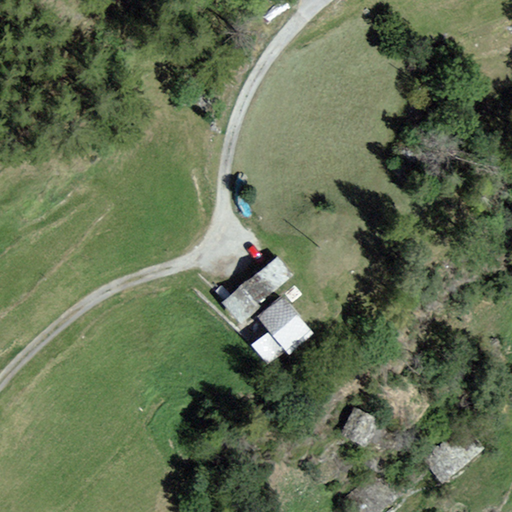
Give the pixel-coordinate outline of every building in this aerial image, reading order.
[(244,316),(297,268),(278,248),(225,296),(244,316)] [(335,286),(317,265),(282,295),(301,316),(335,286)] [(365,343),(329,308),(310,328),(320,337),(337,353),(346,362),(365,343)] [(337,353),(320,337),(304,353),(321,369),(337,353)] [(356,403),(345,427),(357,432),(368,409),(356,403)] [(404,427),(378,420),(370,446),(396,453),(404,427)] [(482,423),(457,449),(484,474),(508,447),(482,423)] [(398,511),(387,495),(366,509),(368,511),(398,511)]
